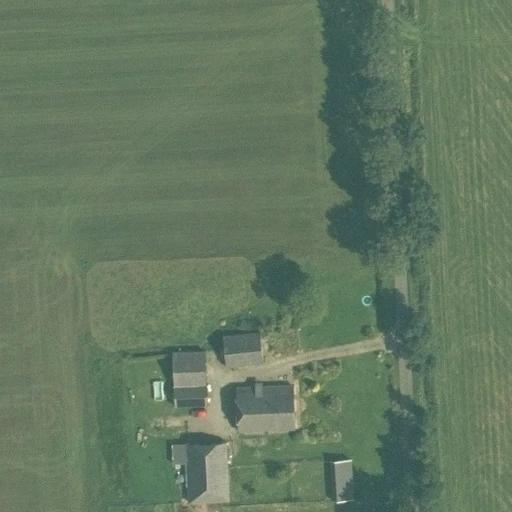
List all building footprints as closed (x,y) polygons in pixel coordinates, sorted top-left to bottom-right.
[(226,366),(263,363),(260,332),(223,335),(226,366)] [(174,407),(208,406),(205,350),(172,351),(174,407)] [(238,430),(294,428),(292,386),(236,388),(238,430)] [(230,501),(227,441),(171,443),(172,464),(185,463),(187,503),(230,501)] [(331,500),(352,499),(350,459),(329,461),(331,500)]
